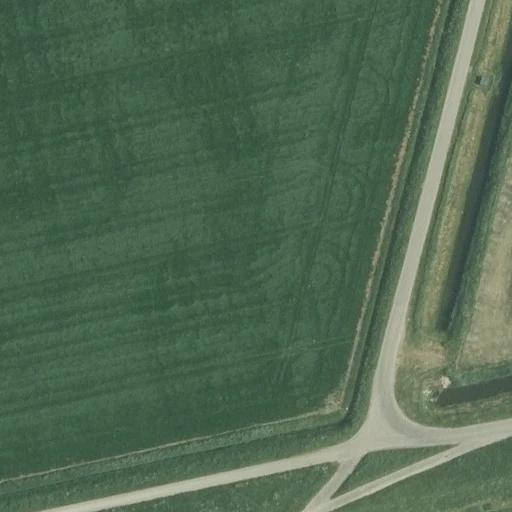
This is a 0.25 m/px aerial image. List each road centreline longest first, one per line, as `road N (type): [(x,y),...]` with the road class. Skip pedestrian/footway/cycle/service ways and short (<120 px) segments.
road 1 (unclassified): [(364,450),(478,0)]
road 2 (unclassified): [(69,511),(364,450)]
road 3 (unclassified): [(323,511),(492,432)]
road 4 (unclassified): [(364,450),(492,432)]
